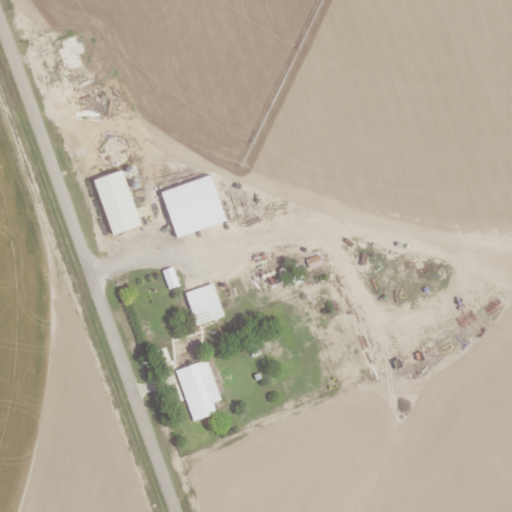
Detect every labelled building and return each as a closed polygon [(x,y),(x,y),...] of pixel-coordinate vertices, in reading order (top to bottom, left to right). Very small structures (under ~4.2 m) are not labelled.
[(511,0),(474,0),(472,14),(511,19),(511,0)] [(106,236),(136,227),(120,170),(90,179),(106,236)] [(207,176),(156,191),(170,239),(221,223),(207,176)] [(221,318),(210,284),(181,293),(192,327),(221,318)] [(214,415),(210,403),(216,401),(206,361),(174,369),(188,422),(214,415)]
